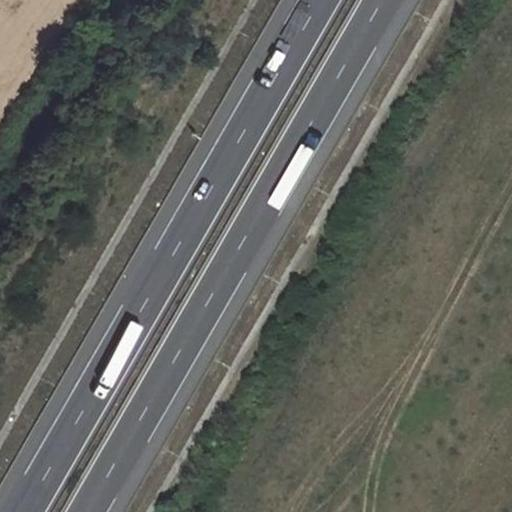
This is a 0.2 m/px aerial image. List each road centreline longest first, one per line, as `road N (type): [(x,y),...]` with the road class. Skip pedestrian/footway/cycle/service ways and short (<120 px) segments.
road 1 (trunk): [(85,511),(381,0)]
road 2 (trunk): [(319,0),(24,511)]
